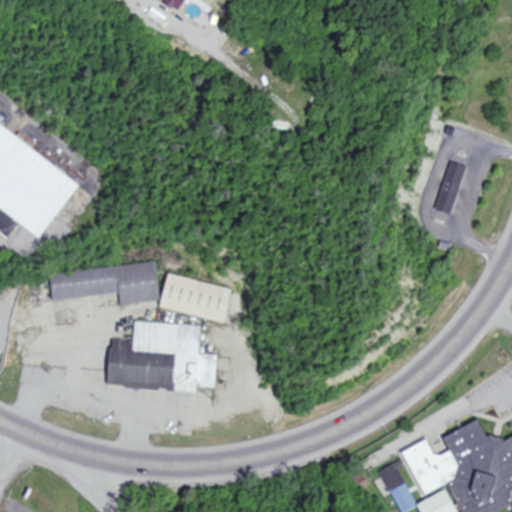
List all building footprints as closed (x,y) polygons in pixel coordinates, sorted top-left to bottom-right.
[(0,227),(10,236),(22,221),(42,236),(82,185),(37,149),(40,145),(23,131),(19,135),(0,119),(0,115),(2,113),(0,111),(0,227)] [(452,161),(468,166),(451,219),(434,213),(452,161)] [(52,276),(55,301),(121,292),(123,305),(160,300),(155,262),(52,276)] [(172,273),(163,306),(227,323),(236,290),(172,273)] [(109,384),(112,337),(136,338),(137,320),(202,323),(201,351),(221,352),(219,390),(203,389),(203,395),(120,389),(120,384),(109,384)] [(511,506),(501,511),(467,511),(450,481),(430,493),(407,452),(431,438),(440,453),(445,455),(455,449),(449,437),(483,418),(493,437),(509,442),(511,440),(511,506)] [(402,460),(385,468),(396,490),(412,482),(402,460)] [(400,491),(409,511),(423,504),(413,484),(400,491)] [(449,491),(461,511),(425,511),(422,506),(449,491)]
